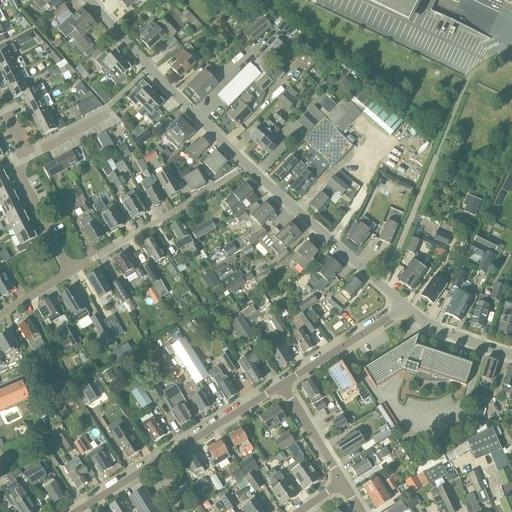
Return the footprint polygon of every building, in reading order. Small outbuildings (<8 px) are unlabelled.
[(41,0),(46,4),(43,6),(48,11),(60,0),(41,0)] [(120,0),(119,1),(127,10),(137,0),(120,0)] [(358,0),(389,15),(408,24),(419,0),(358,0)] [(65,6),(54,14),(58,19),(69,12),(65,6)] [(161,34),(161,33),(164,30),(172,38),(179,31),(193,17),(185,10),(181,15),(175,9),(166,17),(159,24),(160,25),(157,28),(152,23),(143,31),(141,29),(136,35),(142,41),(141,42),(150,51),(161,41),(160,40),(164,37),(161,34)] [(66,39),(70,36),(89,18),(82,11),(69,22),(66,19),(56,29),(66,39)] [(33,15),(28,20),(31,24),(38,20),(33,15)] [(243,34),(250,44),(271,26),(263,17),(243,34)] [(95,26),(89,18),(70,36),(83,51),(91,44),(84,36),(95,26)] [(207,27),(211,33),(224,24),(221,19),(207,27)] [(219,33),(225,42),(232,37),(226,29),(219,33)] [(20,37),(15,40),(19,46),(24,44),(20,37)] [(58,39),(51,44),(55,48),(61,43),(58,39)] [(277,40),(251,66),(260,75),(262,72),(286,48),(277,40)] [(0,54),(0,67),(14,61),(11,55),(16,52),(13,45),(7,48),(8,51),(0,54)] [(182,59),(171,69),(180,78),(195,64),(187,56),(193,50),(189,46),(183,50),(178,55),(182,59)] [(94,52),(91,48),(83,54),(87,58),(94,52)] [(104,52),(101,55),(94,61),(101,70),(100,71),(104,76),(109,72),(123,60),(115,51),(108,57),(104,52)] [(108,80),(110,80),(117,88),(128,80),(124,75),(130,69),(123,60),(109,72),(104,76),(108,80)] [(19,71),(14,61),(0,67),(0,72),(3,79),(19,71)] [(227,108),(228,108),(260,75),(251,66),(249,65),(217,97),(224,104),(223,105),(227,108)] [(75,70),(79,75),(84,70),(80,66),(75,70)] [(207,69),(198,76),(187,87),(194,94),(210,78),(209,77),(208,76),(211,73),(207,69)] [(3,79),(8,89),(24,81),(19,71),(3,79)] [(212,74),(209,77),(210,78),(194,94),(200,101),(217,85),(215,83),(218,80),(212,74)] [(354,82),(348,75),(340,83),(346,89),(354,82)] [(265,76),(255,86),(262,93),(272,83),(265,76)] [(29,91),(24,81),(8,89),(14,100),(19,97),(21,96),(29,91)] [(24,103),(26,106),(47,95),(42,85),(29,91),(21,96),(19,97),(22,104),(24,103)] [(348,100),(362,113),(390,137),(403,122),(361,85),(348,100)] [(142,108),(155,96),(147,87),(141,93),(136,89),(126,98),(134,106),(138,103),(142,108)] [(286,94),(277,104),(287,114),(296,104),(286,94)] [(52,105),(47,95),(26,106),(31,116),(51,106),(52,105)] [(110,99),(107,96),(104,95),(100,99),(105,104),(110,99)] [(247,95),(226,116),(238,128),(251,115),(247,111),(255,103),(247,95)] [(155,96),(142,108),(147,113),(144,116),(152,124),(161,114),(157,110),(163,104),(155,96)] [(93,97),(76,106),(82,117),(102,107),(93,97)] [(361,114),(345,98),(337,107),(328,115),(324,119),(340,135),(361,114)] [(328,115),(337,107),(330,100),(322,109),(328,115)] [(51,106),(31,116),(36,126),(52,119),(49,113),(53,111),(51,106)] [(278,113),(273,118),(277,122),(282,117),(278,113)] [(307,114),(299,122),(309,131),(316,123),(307,114)] [(128,120),(124,116),(120,120),(124,124),(128,120)] [(282,117),(277,122),(282,126),(287,121),(282,117)] [(55,124),(52,119),(36,126),(41,137),(57,129),(58,132),(65,128),(61,120),(55,124)] [(166,139),(170,143),(186,127),(179,120),(179,121),(176,119),(172,123),(175,125),(167,133),(170,135),(166,139)] [(307,169),(304,166),(296,174),(300,178),(290,189),(298,196),(303,192),(304,193),(310,186),(328,166),(331,168),(352,147),(324,119),(303,140),(316,153),(305,164),(309,168),(307,169)] [(257,145),(273,127),(268,122),(263,127),(262,126),(250,139),(257,145)] [(193,134),(186,127),(170,143),(177,150),(181,146),(181,147),(193,134)] [(273,127),(257,145),(263,151),(268,156),(280,143),(274,137),(279,132),(273,127)] [(135,130),(130,134),(133,138),(138,135),(135,130)] [(146,132),(134,141),(139,147),(151,138),(146,132)] [(184,153),(194,162),(197,159),(208,147),(200,139),(194,146),(192,144),(187,149),(188,150),(184,153)] [(121,154),(128,150),(124,144),(117,147),(121,154)] [(160,156),(161,154),(165,150),(160,145),(154,150),(160,156)] [(166,150),(165,150),(161,154),(166,159),(170,154),(166,150)] [(153,151),(142,158),(146,164),(157,157),(153,151)] [(70,152),(59,157),(66,169),(76,163),(70,152)] [(206,155),(198,163),(202,166),(204,164),(215,175),(226,164),(224,162),(225,161),(220,156),(219,157),(215,153),(209,158),(206,155)] [(47,180),(66,169),(59,157),(41,168),(47,180)] [(282,182),(292,170),(296,174),(304,166),(300,162),(297,165),(290,158),(275,175),(282,182)] [(108,165),(113,173),(117,171),(119,174),(127,170),(122,161),(115,165),(112,162),(108,165)] [(167,169),(173,178),(179,174),(173,165),(167,169)] [(156,177),(169,198),(170,197),(171,199),(177,195),(176,194),(180,191),(168,170),(164,166),(160,168),(163,173),(156,177)] [(148,169),(143,172),(147,179),(152,176),(148,169)] [(183,179),(191,193),(196,190),(197,191),(204,187),(203,186),(205,185),(197,171),(190,175),(187,170),(179,176),(182,180),(183,179)] [(109,176),(113,183),(121,178),(119,174),(117,171),(113,173),(109,176)] [(319,194),(309,206),(310,207),(309,208),(314,212),(315,211),(318,214),(329,202),(329,201),(336,193),(341,197),(348,189),(353,183),(339,172),(334,177),(320,194),(319,194)] [(0,192),(10,187),(5,177),(0,179),(0,192)] [(125,184),(121,178),(113,183),(117,190),(125,184)] [(164,201),(153,183),(152,182),(143,188),(145,193),(153,207),(155,206),(156,207),(159,205),(159,204),(164,201)] [(252,194),(244,185),(242,182),(220,201),(233,216),(249,204),(250,206),(257,199),(252,194)] [(10,187),(0,192),(0,205),(15,197),(10,187)] [(144,214),(144,213),(145,212),(140,204),(141,204),(137,196),(136,197),(132,192),(126,195),(139,217),(144,214)] [(81,195),(76,198),(85,213),(90,210),(81,195)] [(139,217),(126,195),(119,199),(123,205),(122,205),(126,213),(127,212),(132,220),(133,219),(134,220),(139,217)] [(465,206),(477,211),(481,201),(467,195),(462,205),(465,206)] [(21,208),(15,197),(0,205),(5,215),(21,208)] [(111,233),(113,231),(114,232),(118,230),(105,208),(102,203),(101,203),(101,202),(92,207),(99,219),(101,218),(105,225),(106,225),(111,233)] [(123,226),(123,225),(124,225),(119,217),(120,216),(116,209),(115,209),(111,204),(105,208),(118,230),(123,226)] [(256,223),(270,209),(264,204),(250,217),(256,223)] [(21,208),(5,215),(10,226),(26,218),(21,208)] [(274,214),(270,209),(256,223),(261,228),(267,222),(269,224),(276,218),(273,215),(274,214)] [(88,217),(79,222),(84,230),(92,243),(93,243),(95,244),(98,242),(98,240),(102,237),(94,224),(93,224),(91,220),(95,218),(92,212),(87,215),(88,217)] [(243,212),(234,218),(238,224),(247,218),(243,212)] [(26,218),(10,226),(6,228),(8,232),(12,230),(15,236),(31,228),(26,218)] [(378,239),(390,244),(398,224),(387,219),(378,239)] [(173,244),(176,249),(177,252),(193,243),(188,236),(180,222),(170,228),(178,241),(173,244)] [(357,224),(345,239),(359,249),(370,234),(357,224)] [(271,254),(273,252),(294,231),(289,225),(279,234),(275,229),(258,242),(271,254)] [(31,228),(15,236),(20,246),(36,238),(31,228)] [(203,228),(192,234),(196,240),(206,234),(203,228)] [(263,229),(248,238),(251,244),(267,234),(263,229)] [(294,231),(273,252),(278,256),(285,249),(285,250),(300,236),(294,231)] [(434,240),(447,245),(450,237),(437,232),(434,240)] [(473,241),(495,252),(499,244),(477,233),(473,241)] [(152,239),(143,244),(145,247),(142,249),(148,259),(151,257),(155,264),(164,259),(159,251),(152,239)] [(420,243),(411,239),(405,252),(415,256),(420,243)] [(485,250),(472,243),(468,251),(481,258),(485,250)] [(297,255),(291,261),(297,266),(297,265),(303,271),(313,261),(311,259),(316,253),(306,244),(297,254),(297,255)] [(240,251),(244,257),(254,250),(250,245),(240,251)] [(196,246),(190,248),(194,255),(199,252),(196,246)] [(227,257),(232,254),(227,247),(223,250),(227,257)] [(485,251),(475,270),(485,275),(494,255),(485,251)] [(145,277),(140,269),(134,272),(132,270),(133,269),(125,255),(113,262),(122,276),(125,280),(135,274),(139,280),(145,277)] [(177,255),(172,258),(178,267),(183,264),(177,255)] [(224,288),(241,277),(242,277),(238,270),(233,274),(233,272),(232,273),(228,266),(236,261),(234,256),(222,263),(222,264),(214,268),(213,270),(217,277),(224,288)] [(318,283),(336,265),(329,259),(312,277),(318,283)] [(396,279),(398,280),(397,282),(404,286),(419,266),(412,261),(403,273),(401,272),(396,279)] [(139,267),(140,269),(145,277),(149,285),(150,285),(154,290),(159,287),(155,282),(158,281),(146,262),(139,267)] [(341,270),(336,265),(318,283),(313,288),(319,293),(324,288),(341,270)] [(419,266),(404,286),(412,291),(426,271),(419,266)] [(0,268),(0,294),(2,297),(3,296),(5,297),(7,295),(8,294),(12,291),(8,284),(9,283),(6,277),(5,277),(3,273),(0,268)] [(457,290),(456,291),(444,314),(452,318),(466,289),(467,288),(461,285),(466,274),(458,270),(449,286),(457,290)] [(268,271),(253,280),(257,286),(272,277),(268,271)] [(86,282),(97,301),(109,294),(98,274),(86,282)] [(215,274),(204,281),(210,292),(221,285),(215,274)] [(241,277),(224,288),(229,295),(245,285),(241,277)] [(433,277),(420,296),(433,305),(446,286),(433,277)] [(338,296),(347,303),(351,299),(361,287),(352,279),(342,291),(342,292),(338,296)] [(111,284),(122,304),(130,299),(118,280),(111,284)] [(498,302),(504,286),(493,282),(488,299),(498,302)] [(309,293),(313,288),(308,284),(304,288),(306,290),(309,293)] [(73,289),(61,297),(64,302),(63,303),(71,317),(85,309),(73,289)] [(466,289),(452,318),(459,322),(474,293),(466,289)] [(161,300),(157,293),(150,297),(154,304),(161,300)] [(502,316),(503,316),(497,333),(511,338),(511,336),(511,293),(509,293),(507,299),(504,310),(502,316)] [(477,303),(471,324),(472,324),(473,326),(476,327),(477,326),(483,327),(489,307),(485,306),(487,297),(480,295),(477,303)] [(296,307),(300,313),(316,302),(311,296),(296,307)] [(344,309),(343,308),(333,299),(327,305),(339,315),(344,309)] [(43,320),(46,319),(47,320),(50,325),(59,319),(56,314),(57,314),(48,300),(38,306),(40,309),(37,311),(43,320)] [(239,313),(241,317),(245,324),(257,317),(258,317),(251,306),(239,313)] [(312,306),(305,311),(314,322),(320,318),(312,306)] [(298,317),(310,335),(318,329),(305,312),(298,317)] [(98,314),(90,319),(103,343),(112,338),(98,314)] [(277,316),(270,321),(279,335),(286,331),(277,316)] [(253,337),(245,324),(241,317),(231,323),(243,344),(253,337)] [(28,343),(33,351),(34,353),(45,346),(40,338),(37,333),(38,333),(34,327),(32,328),(28,322),(18,328),(25,341),(27,344),(28,343)] [(124,334),(119,325),(109,330),(114,340),(124,334)] [(80,344),(70,326),(62,331),(72,348),(80,344)] [(303,330),(300,331),(292,336),(293,338),(303,354),(314,348),(305,334),(303,330)] [(6,335),(0,338),(0,347),(6,357),(16,351),(14,348),(17,347),(10,336),(7,337),(6,335)] [(419,335),(403,344),(363,370),(375,389),(403,371),(426,379),(434,380),(442,381),(448,381),(465,386),(472,365),(415,346),(418,338),(419,335)] [(187,346),(183,339),(173,346),(177,352),(195,381),(194,382),(195,384),(206,377),(187,346)] [(278,350),(271,354),(280,369),(291,362),(285,353),(287,352),(284,347),(283,347),(281,343),(275,346),(278,350)] [(228,351),(220,356),(232,374),(239,369),(228,351)] [(485,360),(479,378),(491,382),(497,363),(485,360)] [(251,362),(242,367),(245,372),(244,372),(253,385),(263,379),(254,366),(251,362)] [(336,394),(341,402),(342,403),(358,394),(362,402),(369,398),(356,376),(351,379),(341,363),(327,372),(339,392),(336,394)] [(502,385),(509,387),(508,391),(501,389),(500,392),(511,395),(511,368),(508,367),(504,381),(502,385)] [(81,374),(86,382),(96,375),(92,368),(81,374)] [(228,381),(226,377),(222,379),(220,376),(222,374),(218,368),(209,374),(217,388),(217,387),(226,401),(236,395),(228,382),(228,381)] [(101,375),(105,382),(114,377),(110,370),(101,375)] [(84,407),(97,399),(100,397),(92,384),(101,379),(99,377),(100,377),(99,374),(86,382),(73,390),(84,407)] [(64,378),(45,390),(52,401),(71,389),(64,378)] [(312,381),(301,387),(309,401),(310,401),(312,405),(322,399),(319,395),(320,395),(312,381)] [(128,389),(142,410),(151,403),(137,382),(128,389)] [(156,382),(145,388),(153,402),(164,395),(156,382)] [(212,404),(205,392),(202,394),(195,384),(194,382),(183,388),(190,400),(192,399),(200,412),(204,410),(206,411),(209,409),(209,407),(208,406),(212,404)] [(21,383),(0,392),(0,412),(29,400),(26,394),(28,393),(26,388),(24,389),(21,383)] [(167,400),(173,410),(170,412),(179,426),(191,419),(182,405),(186,402),(180,392),(167,400)] [(473,400),(467,419),(475,432),(485,425),(480,419),(485,403),(483,403),(485,397),(476,394),(475,400),(473,400)] [(26,406),(30,415),(39,411),(35,402),(26,406)] [(322,402),(313,407),(320,418),(328,412),(322,402)] [(268,431),(285,421),(277,408),(261,418),(262,420),(268,431)] [(341,416),(331,422),(337,432),(347,426),(341,416)] [(164,436),(155,421),(153,418),(142,425),(144,428),(153,442),(164,436)] [(107,428),(110,433),(109,434),(118,448),(120,447),(128,458),(140,451),(131,437),(132,437),(124,425),(120,428),(117,422),(107,428)] [(376,445),(392,434),(386,424),(378,430),(380,433),(372,438),(376,445)] [(499,501),(503,511),(511,511),(511,481),(511,479),(507,469),(508,468),(503,456),(492,428),(467,441),(474,461),(490,456),(498,476),(502,486),(500,487),(505,499),(499,501)] [(240,430),(228,438),(238,454),(244,450),(247,453),(252,450),(240,430)] [(65,432),(57,437),(66,451),(74,446),(65,432)] [(362,444),(360,440),(355,432),(345,438),(346,440),(337,446),(343,456),(358,447),(362,444)] [(274,443),(280,452),(294,444),(288,434),(274,443)] [(84,437),(78,441),(73,444),(81,455),(91,448),(84,437)] [(470,451),(465,441),(431,461),(415,469),(416,470),(414,471),(423,488),(433,482),(428,471),(435,468),(446,461),(447,463),(457,458),(470,451)] [(54,443),(47,448),(49,451),(56,446),(54,443)] [(220,443),(208,450),(214,460),(209,462),(213,468),(230,458),(226,453),(220,443)] [(377,454),(381,460),(390,455),(383,444),(380,446),(382,451),(377,454)] [(288,450),(295,462),(302,457),(303,457),(295,445),(288,450)] [(504,448),(501,450),(505,455),(511,449),(511,445),(511,446),(505,450),(504,448)] [(103,452),(102,453),(100,450),(96,453),(97,456),(91,460),(100,475),(112,468),(110,465),(114,462),(108,451),(104,454),(103,452)] [(376,468),(370,458),(374,455),(371,450),(359,457),(362,462),(351,469),(358,480),(376,468)] [(50,451),(45,454),(54,469),(59,466),(50,451)] [(193,454),(183,460),(191,474),(194,478),(203,473),(201,468),(193,454)] [(77,459),(69,463),(83,485),(87,482),(84,477),(87,474),(82,466),(81,466),(77,459)] [(252,459),(240,467),(246,476),(257,468),(252,459)] [(296,463),(312,486),(319,481),(306,463),(303,465),(300,461),(296,463)] [(312,486),(296,463),(295,462),(285,469),(289,475),(292,473),(305,491),(312,486)] [(76,489),(83,485),(69,463),(69,464),(63,467),(68,475),(69,477),(68,479),(70,483),(73,484),(76,489)] [(38,466),(23,475),(30,487),(45,477),(38,466)] [(239,468),(236,470),(238,474),(233,478),(236,482),(245,476),(239,468)] [(484,490),(476,471),(468,474),(476,493),(484,490)] [(263,486),(253,472),(244,478),(254,492),(263,486)] [(285,482),(279,473),(277,475),(273,478),(289,502),(291,500),(292,500),(294,499),(294,498),(296,497),(286,482),(285,482)] [(414,477),(405,482),(412,493),(421,487),(414,477)] [(284,505),(287,503),(289,502),(273,478),(268,481),(271,485),(270,487),(273,491),(272,492),(282,506),(284,505)] [(196,484),(202,494),(210,489),(204,479),(196,484)] [(52,480),(42,487),(45,490),(44,490),(49,499),(45,501),(48,506),(52,503),(53,504),(63,498),(58,490),(59,489),(56,483),(54,484),(52,480)] [(370,498),(383,490),(377,480),(363,488),(370,498)] [(27,497),(24,493),(20,488),(19,489),(15,483),(11,486),(26,511),(34,511),(31,505),(32,505),(27,497)] [(445,485),(436,489),(445,507),(454,503),(445,485)] [(26,511),(11,486),(5,489),(13,500),(11,501),(14,505),(13,506),(17,511),(26,511)] [(3,487),(0,489),(0,495),(4,502),(10,498),(3,487)] [(144,489),(129,499),(136,511),(162,511),(153,496),(150,498),(144,489)] [(246,489),(236,495),(239,499),(249,493),(246,489)] [(383,490),(370,498),(376,509),(390,500),(383,490)] [(220,499),(227,510),(225,511),(230,511),(230,510),(236,507),(227,494),(220,499)] [(470,505),(471,504),(476,503),(473,495),(467,497),(468,500),(470,505)] [(247,501),(254,511),(263,511),(261,508),(262,508),(257,500),(256,500),(255,499),(254,496),(247,501)] [(126,511),(120,501),(109,507),(112,511),(126,511)] [(254,511),(247,501),(240,505),(243,510),(244,511),(254,511)] [(473,511),(480,511),(480,510),(478,509),(476,503),(471,504),(473,510),(473,511)]
